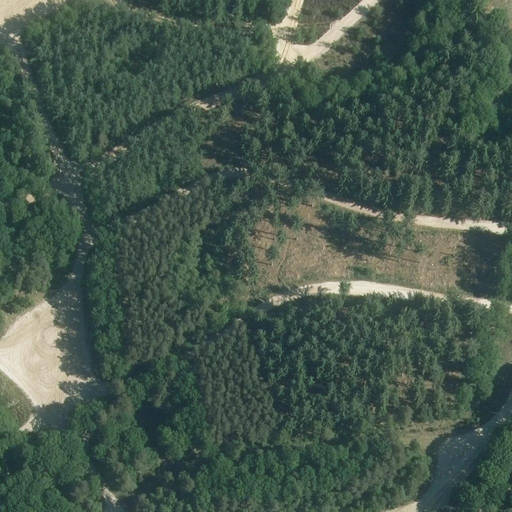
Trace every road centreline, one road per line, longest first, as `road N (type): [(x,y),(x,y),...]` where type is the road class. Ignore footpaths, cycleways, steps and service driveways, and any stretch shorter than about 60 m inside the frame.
road 1 (track): [(511,309),(385,290),(309,289),(258,310),(176,363),(49,414)]
road 2 (track): [(85,235),(218,176),(245,173),(383,215),(511,229)]
road 3 (track): [(296,0),(273,77),(180,115),(48,191),(0,205)]
road 4 (track): [(119,511),(166,482),(208,468),(334,446),(425,441),(461,466)]
road 5 (track): [(0,18),(85,235)]
road 6 (track): [(115,511),(49,414),(0,363)]
road 7 (track): [(85,235),(56,340),(49,414)]
road 8 (track): [(114,0),(191,27),(287,31)]
road 9 (track): [(422,511),(511,411)]
